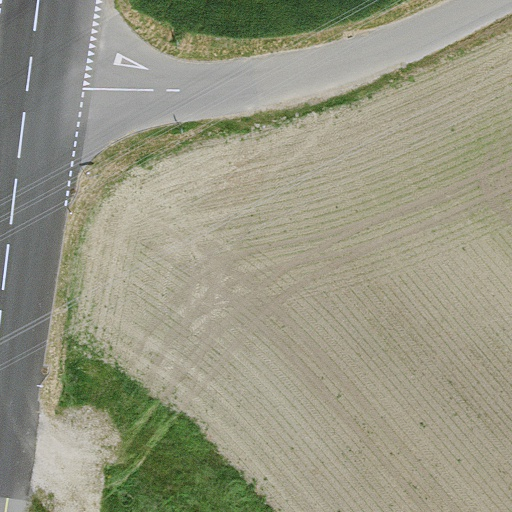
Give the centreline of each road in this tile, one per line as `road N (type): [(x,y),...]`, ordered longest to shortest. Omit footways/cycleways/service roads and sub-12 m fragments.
road 1 (unclassified): [(489,0),(359,55),(232,89),(33,84)]
road 2 (secondary): [(33,84),(0,344)]
